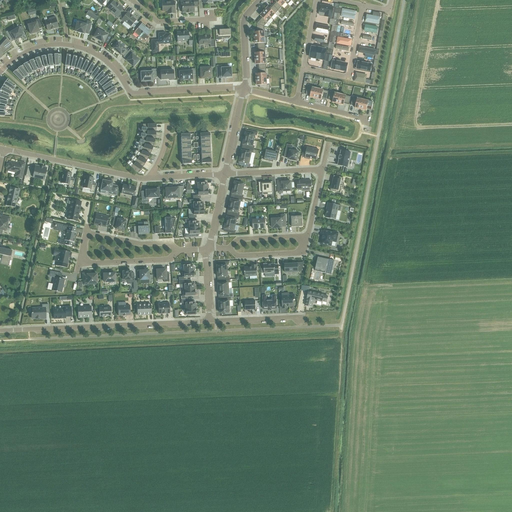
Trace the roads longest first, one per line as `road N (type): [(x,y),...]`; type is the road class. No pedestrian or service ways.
road 1 (unclassified): [(341,325),(404,0)]
road 2 (residential): [(0,72),(27,50),(68,44),(98,55),(133,93),(243,89)]
road 3 (residential): [(210,320),(0,330)]
road 4 (residential): [(224,174),(322,170),(307,236)]
road 5 (residential): [(4,148),(152,177)]
